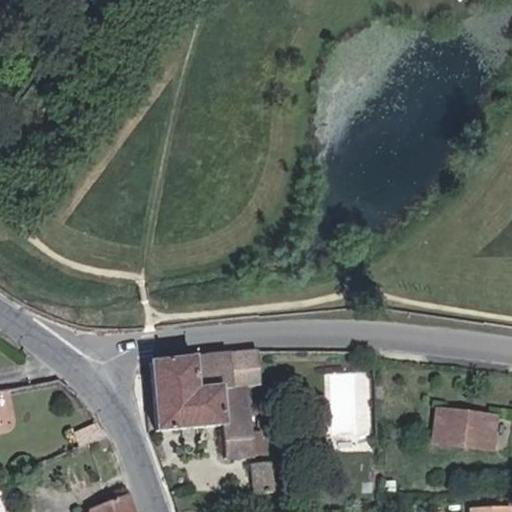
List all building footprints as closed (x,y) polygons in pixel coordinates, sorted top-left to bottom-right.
[(220,457),(246,456),(243,386),(255,385),(254,354),(144,358),(148,429),(218,427),(220,457)] [(243,386),(246,456),(257,455),(255,385),(243,386)] [(487,418),(433,410),(429,444),(482,451),(487,418)] [(84,447),(116,436),(110,424),(80,435),(84,447)] [(247,465),(247,482),(247,493),(265,492),(266,463),(247,465)] [(141,511),(136,497),(102,509),(102,511),(141,511)]
